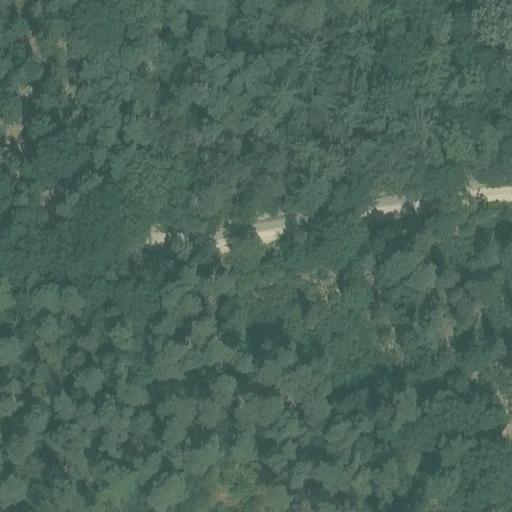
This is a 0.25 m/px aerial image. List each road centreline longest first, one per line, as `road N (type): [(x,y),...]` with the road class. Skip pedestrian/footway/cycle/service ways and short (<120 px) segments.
road 1 (track): [(161,261),(511,193)]
road 2 (track): [(152,0),(161,261)]
road 3 (track): [(161,261),(0,294)]
